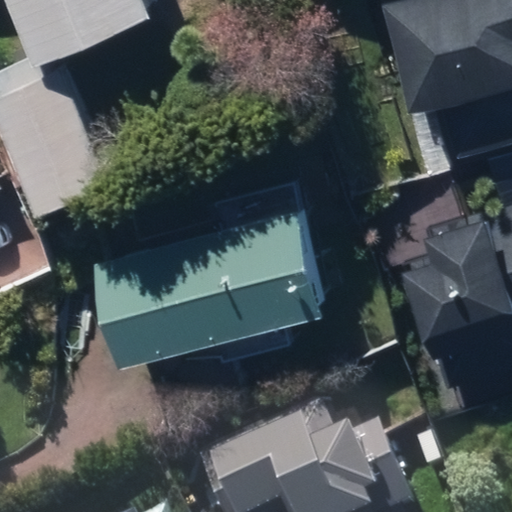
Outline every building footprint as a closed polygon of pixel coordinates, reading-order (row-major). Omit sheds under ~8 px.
[(33,0),(52,43),(148,0),(33,0)] [(511,0),(382,0),(418,112),(461,98),(478,151),(511,139),(511,0)] [(76,54),(4,85),(54,194),(125,163),(76,54)] [(0,178),(13,173),(0,143),(0,178)] [(110,250),(136,346),(340,292),(315,194),(110,250)] [(511,201),(433,226),(440,247),(411,257),(451,384),(511,365),(511,201)] [(231,511),(426,511),(424,507),(390,429),(350,446),(332,405),(208,459),(231,511)]
